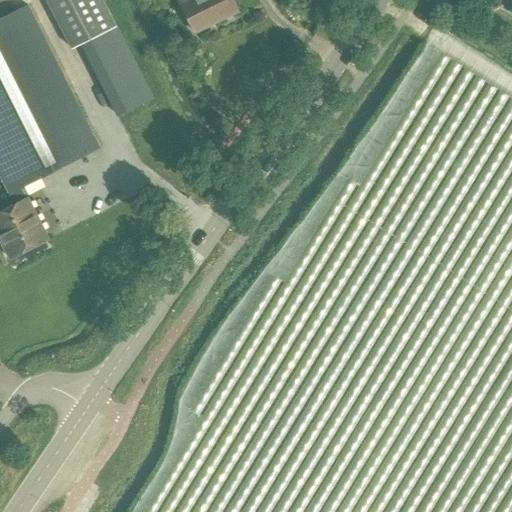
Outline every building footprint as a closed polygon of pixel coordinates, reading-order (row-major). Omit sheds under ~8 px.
[(45,0),(71,49),(81,43),(116,26),(102,0),(45,0)] [(179,0),(195,33),(238,11),(232,0),(179,0)] [(20,187),(99,148),(28,5),(0,18),(0,176),(8,193),(10,192),(20,187)] [(116,26),(81,43),(118,116),(152,98),(116,26)] [(45,234),(27,197),(25,198),(20,187),(10,192),(15,203),(0,210),(0,241),(9,259),(22,252),(19,247),(45,234)]
